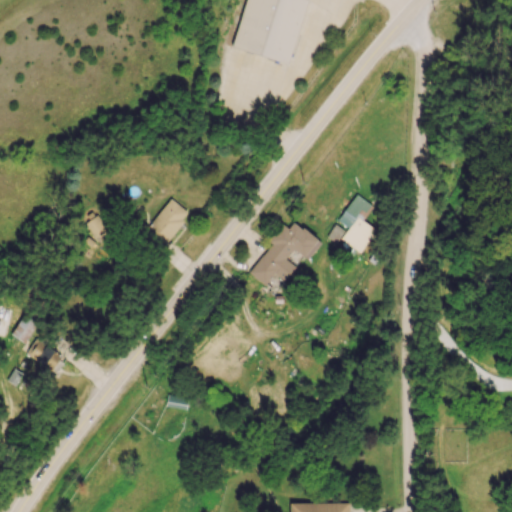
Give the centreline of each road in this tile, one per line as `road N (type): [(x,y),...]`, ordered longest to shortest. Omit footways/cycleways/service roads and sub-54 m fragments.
road 1 (secondary): [(19,511),(422,0)]
road 2 (residential): [(412,511),(409,311),(425,71),(416,7)]
